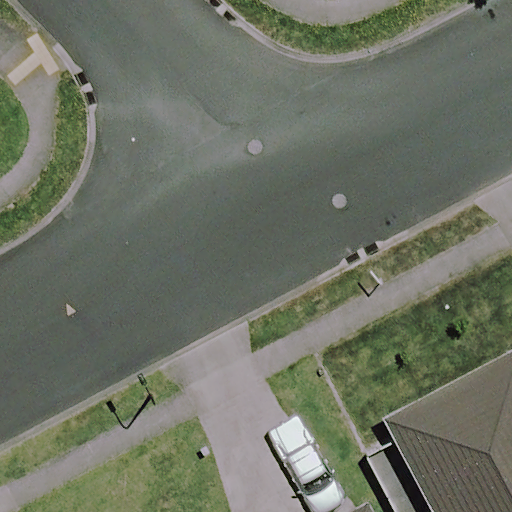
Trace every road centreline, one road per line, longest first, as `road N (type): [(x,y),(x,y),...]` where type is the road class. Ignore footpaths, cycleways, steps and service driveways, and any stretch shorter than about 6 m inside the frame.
road 1 (residential): [(0,358),(292,202)]
road 2 (residential): [(292,202),(93,0)]
road 3 (residential): [(292,202),(511,86)]
